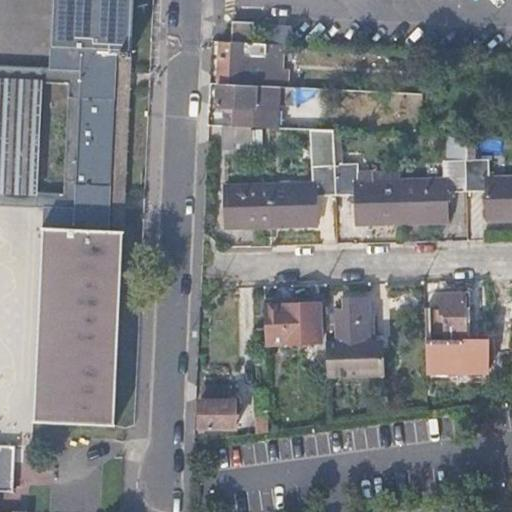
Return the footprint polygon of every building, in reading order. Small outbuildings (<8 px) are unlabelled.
[(146,0),(54,0),(52,54),(124,57),(144,58),(146,0)] [(233,20),(232,41),(254,42),(255,30),(259,31),(260,21),(233,20)] [(232,41),(221,41),(218,82),(288,86),(288,67),(281,67),(282,44),(254,42),(232,41)] [(52,54),(51,68),(81,70),(81,83),(76,194),(76,208),(44,207),(43,235),(117,238),(124,57),(52,54)] [(71,82),(81,83),(81,70),(51,68),(44,68),(0,66),(0,79),(42,81),(71,82)] [(0,191),(38,193),(42,134),(42,81),(0,79),(0,191)] [(66,194),(76,194),(81,83),(71,82),(66,194)] [(288,86),(218,82),(217,105),(231,106),(230,125),(253,126),(263,126),(264,103),(295,105),(296,86),(288,86)] [(304,86),(296,86),(295,105),(304,105),(304,86)] [(278,110),(278,127),(289,128),(289,111),(278,110)] [(289,111),(289,128),(306,128),(306,120),(306,111),(289,111)] [(313,128),(329,129),(329,121),(306,120),(306,128),(313,128)] [(230,125),(224,125),(223,147),(252,149),(253,126),(230,125)] [(466,135),(449,134),(450,159),(445,160),(445,178),(357,180),(357,159),(347,159),(348,164),(344,164),(337,164),(335,130),(329,129),(313,128),(315,182),(226,184),(227,226),(318,223),(318,194),(356,192),(358,222),(448,220),(448,190),(486,189),(488,218),(511,217),(511,175),(487,176),(486,159),(477,159),(467,159),(466,135)] [(344,164),(343,130),(335,130),(337,164),(344,164)] [(476,135),(466,135),(467,159),(477,159),(476,135)] [(0,205),(37,207),(44,207),(76,208),(76,194),(66,194),(38,193),(0,191),(0,205)] [(117,238),(43,235),(35,430),(127,434),(128,428),(135,239),(117,238)] [(432,308),(431,333),(445,333),(446,338),(467,338),(466,293),(440,294),(440,308),(432,308)] [(326,328),(328,375),(383,374),(382,341),(370,341),(369,298),(350,298),(350,309),(337,309),(337,328),(326,328)] [(320,302),(265,304),(267,342),(321,341),(320,302)] [(201,398),(201,426),(234,428),(236,399),(229,399),(229,384),(204,383),(204,398),(201,398)] [(259,411),(259,432),(269,430),(269,410),(259,411)] [(0,494),(14,495),(16,447),(0,445),(0,494)]
